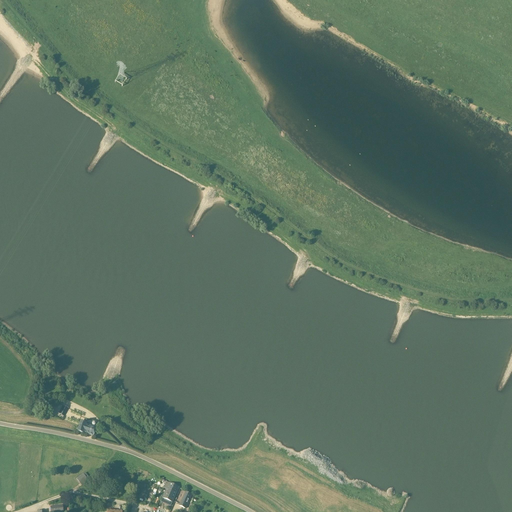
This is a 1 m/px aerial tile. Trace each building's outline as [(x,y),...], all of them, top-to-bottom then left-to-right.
[(59,413),(64,416),(68,408),(63,405),(59,413)] [(83,433),(94,436),(96,428),(86,424),(81,422),(78,432),(83,433)] [(82,485),(89,481),(84,475),(78,480),(82,485)] [(179,487),(169,483),(162,498),(172,503),(179,487)] [(179,505),(185,508),(192,494),(185,492),(179,505)]
